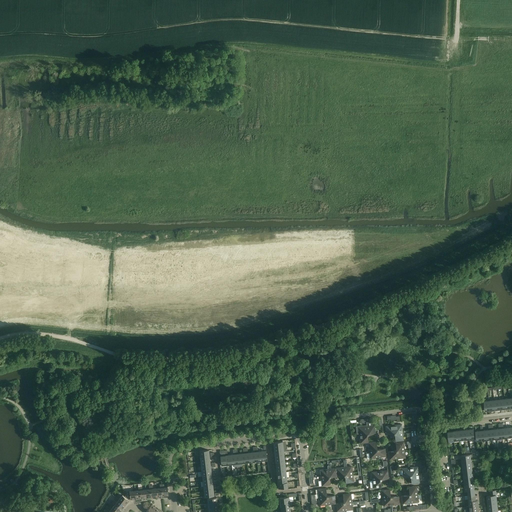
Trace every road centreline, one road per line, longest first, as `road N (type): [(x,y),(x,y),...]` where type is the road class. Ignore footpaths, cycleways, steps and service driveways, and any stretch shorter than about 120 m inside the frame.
road 1 (track): [(121,355),(207,355),(391,299)]
road 2 (residential): [(391,299),(511,242)]
road 3 (track): [(0,340),(61,337),(121,355)]
